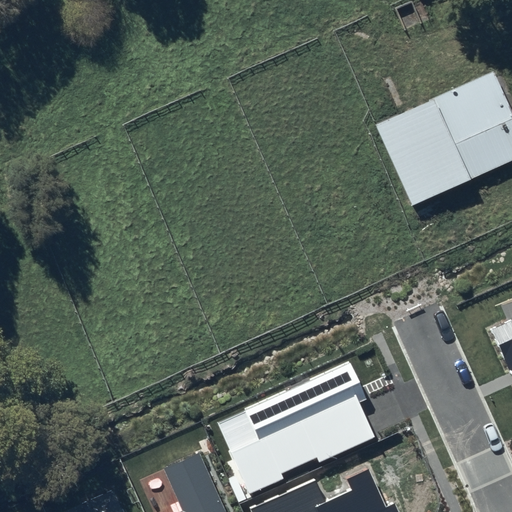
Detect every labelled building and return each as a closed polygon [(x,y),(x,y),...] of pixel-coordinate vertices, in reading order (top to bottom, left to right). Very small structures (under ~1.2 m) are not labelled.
[(491,66),(372,116),(409,197),(511,151),(511,108),(509,110),(491,66)] [(511,320),(492,330),(511,374),(511,320)] [(367,400),(350,362),(217,422),(249,493),(283,478),(281,473),(317,457),(319,463),(376,437),(360,403),(367,400)] [(183,511),(181,511),(226,511),(199,453),(164,469),(183,511)] [(314,479),(251,508),(252,511),(399,511),(395,503),(387,507),(369,469),(347,480),(352,490),(325,503),(314,479)] [(124,511),(113,487),(80,502),(84,511),(124,511)]
